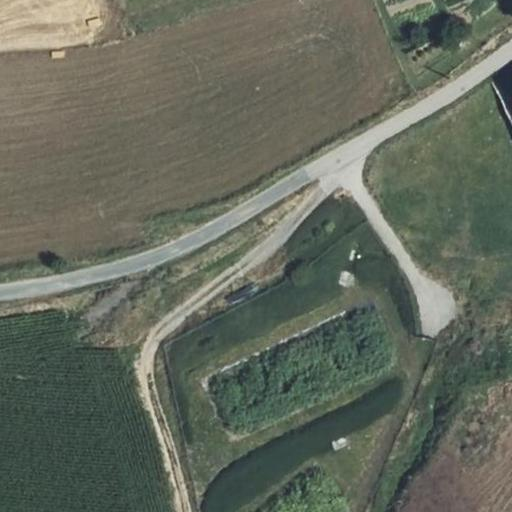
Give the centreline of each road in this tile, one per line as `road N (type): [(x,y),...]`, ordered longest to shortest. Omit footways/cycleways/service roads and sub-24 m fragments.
road 1 (track): [(185,511),(170,445),(140,393),(136,359),(160,330),(280,235),(323,187),(335,158),(445,320)]
road 2 (unclassified): [(511,46),(465,83),(146,262),(0,292)]
